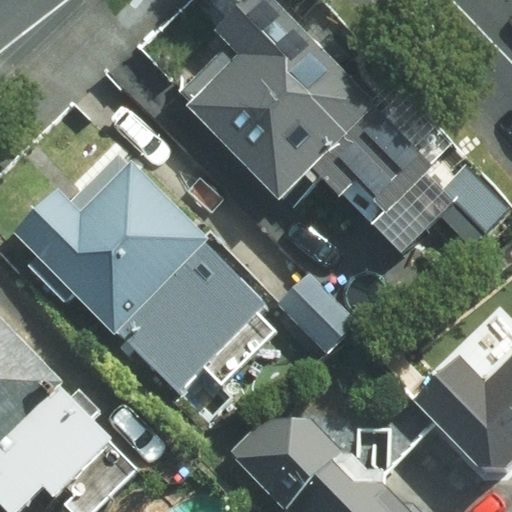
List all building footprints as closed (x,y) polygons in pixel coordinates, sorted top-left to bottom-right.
[(383,227),(432,178),(370,117),(258,0),(253,0),(211,39),(224,53),(177,98),(187,109),(181,115),(273,211),(308,178),(336,210),(351,195),(383,227)] [(60,194),(11,240),(114,348),(118,345),(173,403),(266,315),(118,160),(71,205),(60,194)] [(110,449),(91,429),(96,425),(75,403),(70,407),(0,333),(0,511),(26,511),(42,498),(49,506),(110,449)] [(454,365),(408,408),(427,428),(424,439),(449,465),(456,459),(478,481),(506,480),(511,473),(511,361),(487,386),(472,385),(454,365)] [(273,408),(233,448),(298,511),(422,511),(391,481),(371,485),(341,458),(353,445),(318,413),(273,408)]
